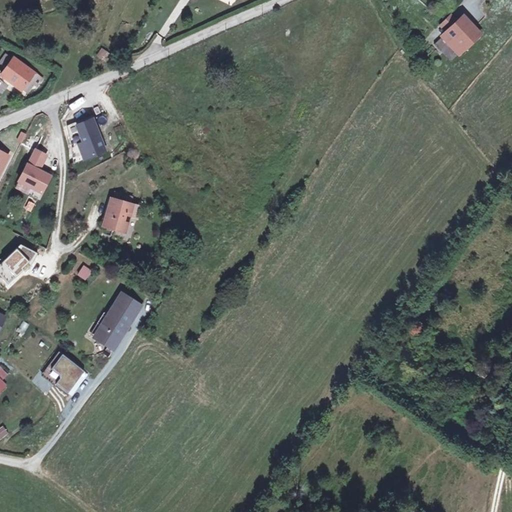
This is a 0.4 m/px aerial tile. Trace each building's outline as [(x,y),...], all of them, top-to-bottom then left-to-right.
[(451,13),(438,26),(444,32),(433,44),(447,59),(453,53),(459,58),(483,34),(462,14),(457,19),(451,13)] [(0,63),(0,65),(6,69),(12,60),(5,56),(0,63)] [(12,60),(6,69),(2,77),(24,91),(25,89),(30,80),(35,83),(38,86),(43,78),(13,59),(12,60)] [(35,83),(30,80),(25,89),(29,92),(35,83)] [(107,151),(94,119),(78,126),(85,142),(80,144),(86,159),(107,151)] [(28,166),(20,182),(43,194),(52,177),(40,172),(48,157),(37,151),(29,166),(28,166)] [(101,228),(120,233),(128,206),(109,201),(101,228)] [(17,248),(0,263),(0,282),(5,288),(19,274),(21,276),(25,273),(26,273),(34,257),(17,248)] [(84,266),(78,274),(85,280),(91,272),(84,266)] [(118,294),(110,306),(113,308),(121,296),(118,294)] [(134,306),(121,296),(113,308),(110,306),(104,315),(100,312),(93,322),(97,325),(89,337),(108,350),(116,338),(114,336),(118,330),(121,331),(127,323),(124,321),(127,317),(134,306)] [(124,321),(127,323),(137,307),(134,306),(127,317),(124,321)] [(62,354),(50,368),(58,375),(59,378),(55,383),(67,393),(83,371),(62,354)] [(1,370),(0,370),(0,398),(15,385),(1,370)] [(0,440),(9,434),(3,426),(0,427),(0,440)]
